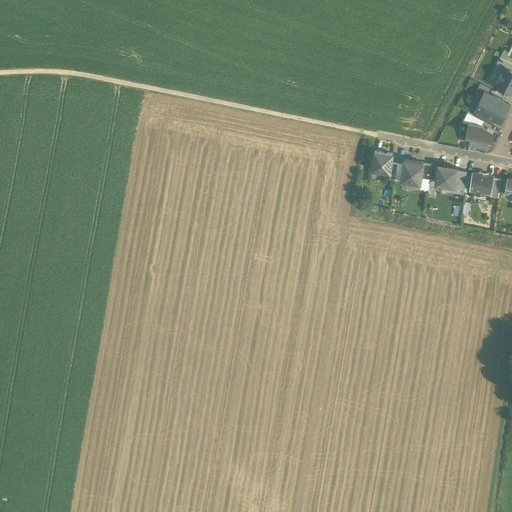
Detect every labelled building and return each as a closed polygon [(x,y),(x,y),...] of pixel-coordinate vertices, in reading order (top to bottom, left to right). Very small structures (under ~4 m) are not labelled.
[(508,53),(503,51),(500,56),(505,59),(508,53)] [(500,56),(497,62),(504,65),(511,69),(511,62),(505,59),(500,56)] [(511,69),(504,65),(495,83),(500,85),(510,91),(511,91),(511,69)] [(510,91),(500,85),(497,91),(508,96),(510,91)] [(476,109),(478,110),(495,119),(500,121),(509,104),(489,93),(486,100),(481,98),(476,109)] [(478,110),(476,116),(484,120),(492,124),(495,119),(478,110)] [(476,116),(467,112),(462,121),(468,123),(468,122),(481,125),(484,120),(476,116)] [(493,131),(481,125),(468,122),(468,123),(466,133),(471,134),(469,143),(487,146),(489,138),(491,138),(493,131)] [(392,152),(375,150),(372,168),(377,169),(377,171),(384,172),(384,170),(390,170),(391,162),(392,152)] [(421,182),(421,177),(424,161),(404,159),(401,179),(421,182)] [(432,163),(424,161),(421,177),(430,179),(432,163)] [(397,162),(391,162),(390,170),(389,179),(394,180),(397,162)] [(457,167),(439,164),(436,183),(455,185),(457,169),(457,167)] [(467,170),(457,169),(455,185),(454,191),(458,192),(459,187),(464,187),(467,170)] [(470,189),(491,191),(493,177),(493,176),(473,172),(470,189)] [(500,188),(501,179),(501,178),(493,177),(491,191),(490,195),(498,196),(500,188)] [(508,180),(501,179),(500,188),(506,189),(508,180)]
